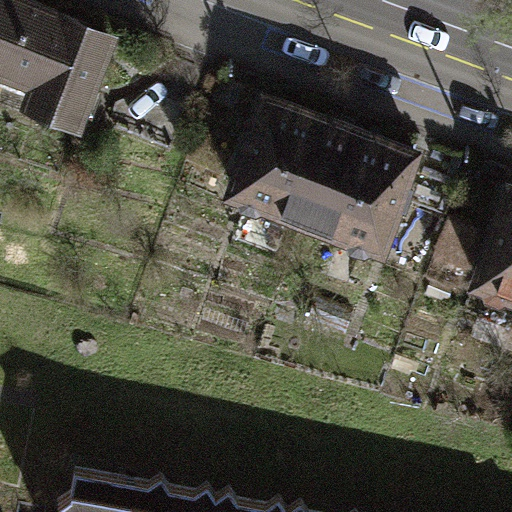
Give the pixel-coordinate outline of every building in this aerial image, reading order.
[(27,96),(77,115),(111,29),(34,0),(0,0),(0,66),(33,79),(27,96)] [(226,181),(304,211),(339,119),(261,89),(226,181)] [(413,147),(339,119),(304,211),(378,239),(413,147)] [(473,270),(511,284),(511,183),(505,181),(473,270)] [(246,511),(249,500),(235,497),(227,480),(213,493),(206,476),(192,489),(168,484),(160,467),(147,480),(75,467),(71,487),(58,496),(67,506),(65,511),(246,511)] [(264,502),(249,500),(246,511),(376,511),(375,508),(370,511),(356,511),(353,504),(344,511),(314,511),(307,511),(299,494),(285,507),(277,490),(264,502)]
